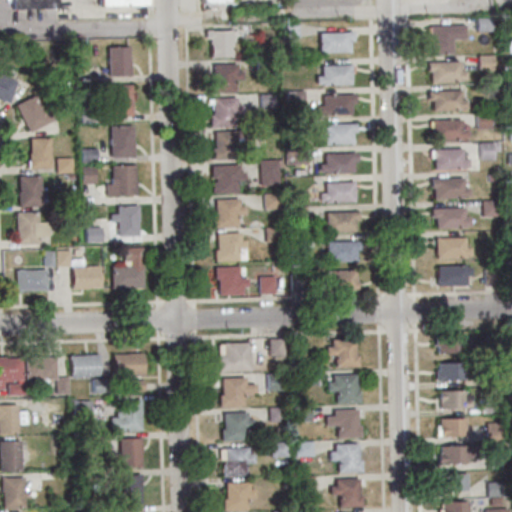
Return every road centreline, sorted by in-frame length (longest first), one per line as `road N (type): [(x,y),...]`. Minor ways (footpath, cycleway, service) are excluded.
road 1 (residential): [(401,511),(385,0)]
road 2 (residential): [(511,310),(0,326)]
road 3 (residential): [(179,511),(165,0)]
